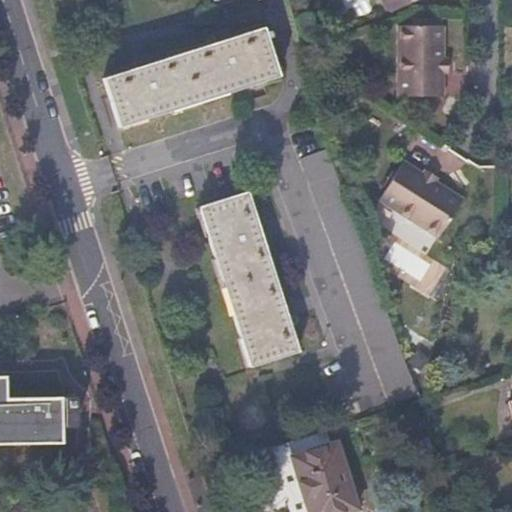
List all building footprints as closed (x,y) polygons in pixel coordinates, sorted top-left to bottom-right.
[(375,0),(380,9),(389,11),(414,0),(375,0)] [(277,76),(263,26),(103,76),(118,125),(277,76)] [(439,72),(439,58),(439,26),(394,26),(394,96),(439,97),(439,72)] [(389,403),(416,395),(327,151),(299,160),(389,403)] [(458,197),(434,181),(420,172),(401,159),(376,195),(433,235),(458,197)] [(420,172),(434,181),(438,175),(424,167),(420,172)] [(296,351),(245,190),(198,206),(248,366),(296,351)] [(0,434),(61,434),(60,407),(64,407),(66,426),(77,425),(75,396),(5,397),(3,373),(0,373),(0,434)] [(0,443),(61,442),(61,434),(0,434),(0,443)] [(291,455),(286,441),(268,447),(289,511),(305,511),(288,456),(291,455)] [(335,442),(291,455),(288,456),(305,511),(341,511),(356,507),(335,442)]
